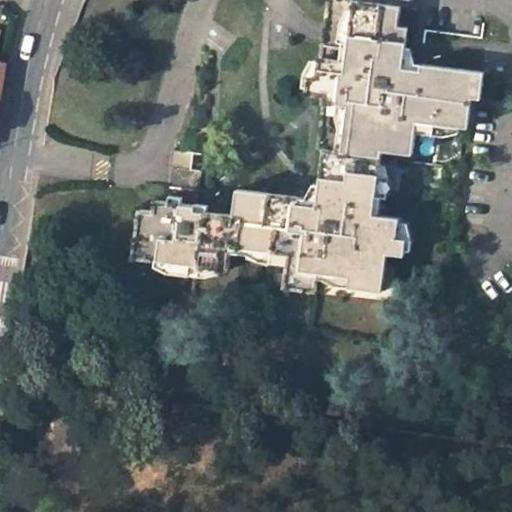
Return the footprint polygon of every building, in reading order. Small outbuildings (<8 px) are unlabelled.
[(363,0),(321,0),(312,78),(304,77),(302,95),(320,97),(319,104),(344,107),(339,153),(321,151),(315,200),(314,210),(296,208),(297,198),(235,191),(231,217),(193,212),(194,207),(154,202),(153,217),(142,215),(135,263),(229,275),(232,248),(273,254),(290,256),(288,266),(285,286),(318,291),(320,274),(350,278),(349,289),(383,293),(387,255),(405,257),(407,241),(396,240),(399,220),(373,216),(380,158),(409,162),(414,129),(465,135),(468,105),(477,106),(480,80),(414,72),(398,70),(399,58),(404,25),(392,22),(395,4),(363,0)] [(398,70),(414,72),(416,61),(399,58),(398,70)] [(186,171),(189,154),(167,152),(165,168),(186,171)] [(315,200),(297,198),(296,208),(314,210),(315,200)] [(271,264),(288,266),(290,256),(273,254),(271,264)]
